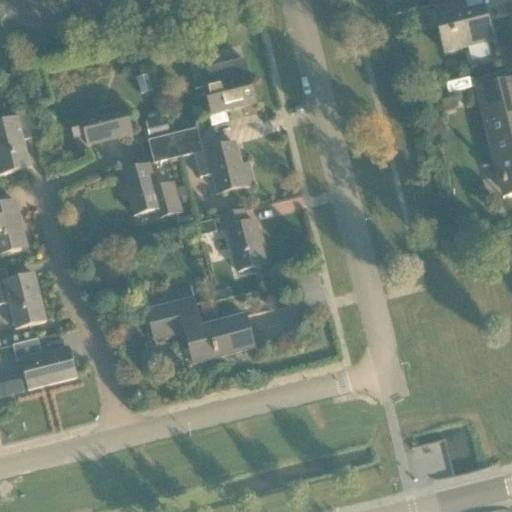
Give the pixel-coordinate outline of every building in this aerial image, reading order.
[(461,0),(433,7),(445,56),(493,44),(482,0),(461,0)] [(245,63),(201,74),(212,116),(254,105),(255,106),(256,106),(245,63)] [(151,77),(136,81),(141,97),(155,93),(151,77)] [(511,198),(511,82),(475,91),(488,140),(493,139),(508,200),(511,198)] [(458,113),(453,98),(441,102),(445,117),(458,113)] [(87,138),(90,149),(134,137),(127,110),(83,121),(84,125),(73,127),(76,140),(87,138)] [(0,126),(0,173),(1,179),(32,172),(25,144),(39,141),(32,114),(18,117),(19,122),(0,126)] [(146,124),(150,138),(170,134),(166,119),(146,124)] [(173,137),(175,149),(200,143),(197,131),(173,137)] [(175,149),(173,137),(148,143),(151,155),(175,149)] [(175,149),(178,161),(203,155),(200,143),(175,149)] [(213,177),(218,197),(254,188),(249,167),(240,169),(235,147),(194,157),(200,181),(213,177)] [(175,149),(151,155),(154,167),(178,161),(175,149)] [(158,191),(151,169),(124,176),(136,219),(156,214),(158,224),(184,217),(175,186),(158,191)] [(178,191),(180,201),(187,199),(184,189),(178,191)] [(0,208),(0,258),(29,251),(17,204),(0,208)] [(249,226),(246,214),(221,220),(224,234),(229,232),(240,275),(267,268),(256,224),(249,226)] [(11,285),(8,273),(0,274),(0,308),(10,306),(17,333),(48,325),(36,278),(11,285)] [(203,331),(196,303),(147,315),(155,344),(186,337),(194,368),(257,352),(248,320),(203,331)] [(0,343),(0,351),(35,343),(33,335),(0,343)] [(43,359),(39,343),(14,349),(19,365),(24,364),(31,394),(78,382),(70,352),(43,359)]
